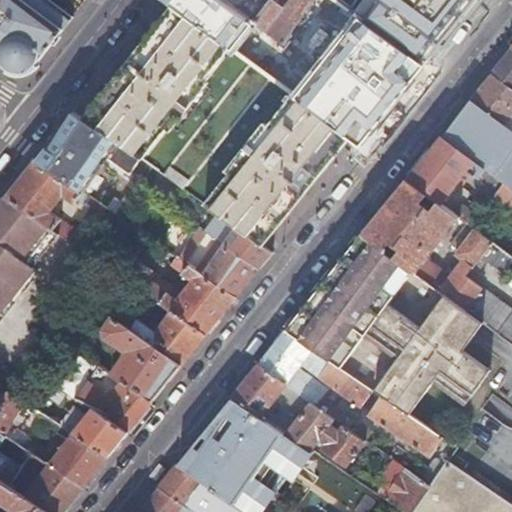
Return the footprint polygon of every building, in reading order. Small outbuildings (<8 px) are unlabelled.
[(0,0),(0,61),(2,63),(10,68),(13,70),(15,70),(18,70),(20,70),(23,70),(26,69),(28,68),(31,67),(33,65),(71,17),(47,0),(1,0),(0,1),(0,0)] [(225,23),(193,0),(164,0),(175,8),(256,67),(266,53),(225,23)] [(339,44),(320,30),(302,16),(280,45),(264,33),(251,23),(234,10),(220,0),(193,0),(225,23),(266,53),(271,57),(283,66),(304,81),(330,100),(338,89),(320,76),(327,68),(345,81),(352,72),(330,56),(339,44)] [(280,45),(302,16),(313,2),(313,0),(287,0),(283,6),(274,0),(268,0),(251,23),(264,33),(280,45)] [(331,15),(329,18),(357,38),(368,22),(348,8),(337,0),(313,0),(313,2),(331,15)] [(384,35),(423,63),(462,15),(473,0),(353,0),(348,8),(368,22),(385,35),(384,35)] [(302,16),(320,30),(329,18),(331,15),(313,2),(302,16)] [(175,8),(137,55),(86,119),(141,157),(152,165),(158,169),(157,170),(217,212),(259,241),(279,217),(300,190),(327,157),(345,134),(318,114),(319,112),(294,94),(273,79),(256,67),(175,8)] [(406,84),(423,63),(384,35),(377,45),(373,42),(370,47),(374,50),(365,61),(368,63),(402,89),(406,84)] [(352,72),(361,59),(339,44),(330,56),(352,72)] [(511,48),(492,71),(484,81),(470,98),(511,129),(511,48)] [(397,96),(402,89),(368,63),(337,104),(370,128),(397,96)] [(304,81),(283,66),(273,79),(294,94),(304,81)] [(320,76),(338,89),(345,81),(327,68),(320,76)] [(511,172),(511,166),(504,160),(511,151),(511,129),(470,98),(464,106),(449,127),(443,135),(505,182),(511,172)] [(365,135),(370,128),(337,104),(336,104),(331,110),(324,105),(319,112),(318,114),(345,134),(358,143),(365,135)] [(86,119),(73,110),(66,119),(34,159),(83,193),(106,159),(129,175),(141,157),(86,119)] [(436,142),(407,177),(427,193),(438,201),(442,203),(448,195),(459,203),(465,195),(455,187),(469,169),(478,175),(479,174),(498,189),(493,196),(511,209),(511,187),(505,182),(443,135),(441,134),(436,142)] [(141,157),(129,175),(140,182),(152,165),(141,157)] [(83,193),(34,159),(20,177),(5,197),(58,233),(63,236),(70,227),(49,212),(63,195),(74,202),(77,198),(82,201),(87,195),(83,193)] [(385,204),(363,232),(385,249),(391,241),(400,248),(394,256),(396,257),(465,309),(466,308),(496,330),(511,341),(511,310),(465,277),(475,263),(481,255),(487,259),(504,272),(511,261),(511,256),(471,225),(466,222),(451,243),(458,249),(456,253),(463,258),(454,271),(449,278),(443,274),(425,260),(458,216),(454,213),(442,203),(438,201),(432,209),(421,201),(427,193),(407,177),(385,204)] [(438,201),(427,193),(421,201),(432,209),(438,201)] [(58,233),(5,197),(0,202),(0,309),(33,268),(31,267),(58,233)] [(461,204),(454,213),(458,216),(466,222),(471,225),(477,216),(461,204)] [(259,241),(217,212),(204,230),(258,268),(268,256),(272,250),(259,241)] [(204,230),(201,228),(180,258),(236,296),(248,281),(258,268),(204,230)] [(301,310),(285,329),(314,349),(314,348),(365,383),(373,388),(381,394),(416,418),(423,422),(445,391),(478,414),(503,377),(476,357),(496,330),(466,308),(465,309),(396,257),(394,256),(385,249),(363,232),(347,252),(332,270),(315,292),(301,310)] [(391,241),(385,249),(394,256),(400,248),(391,241)] [(180,258),(175,254),(168,265),(187,278),(191,279),(181,294),(137,265),(127,280),(147,294),(205,333),(222,313),(236,296),(180,258)] [(481,255),(475,263),(481,267),(487,259),(481,255)] [(449,267),(443,274),(449,278),(454,271),(449,267)] [(193,349),(205,333),(147,294),(144,300),(166,315),(156,331),(138,318),(131,328),(113,316),(113,317),(181,364),(186,357),(193,349)] [(52,314),(44,327),(49,330),(57,318),(52,314)] [(164,385),(181,364),(113,317),(105,329),(105,335),(118,344),(123,343),(127,346),(128,350),(113,374),(131,386),(152,400),(164,385)] [(272,345),(259,362),(287,382),(285,385),(289,388),(300,395),(310,402),(323,411),(329,402),(322,397),(328,386),(304,369),(299,367),(302,363),(335,385),(361,404),(373,388),(365,383),(314,348),(314,349),(285,329),(272,345)] [(73,433),(107,455),(123,435),(127,431),(93,407),(85,418),(73,409),(81,399),(77,397),(89,379),(98,365),(78,350),(51,384),(59,390),(42,413),(73,433)] [(237,389),(232,395),(261,414),(285,385),(287,382),(259,362),(237,389)] [(93,407),(127,431),(147,406),(152,400),(131,386),(125,395),(114,388),(109,396),(103,393),(101,395),(91,387),(94,383),(89,379),(77,397),(81,399),(93,407)] [(300,395),(289,388),(286,392),(298,400),(300,395)] [(0,401),(0,431),(5,435),(25,402),(8,390),(0,401)] [(443,436),(423,422),(416,418),(381,394),(369,412),(430,456),(443,436)] [(210,433),(209,434),(209,435),(207,434),(203,431),(189,448),(177,463),(202,481),(201,482),(220,495),(246,511),(263,511),(297,464),(303,468),(316,451),(311,448),(310,448),(286,432),(275,424),(261,414),(232,395),(221,409),(224,410),(236,419),(231,426),(240,432),(231,444),(216,434),(215,433),(214,433),(213,432),(212,432),(211,433),(210,433)] [(334,419),(323,411),(310,402),(286,432),(310,448),(311,448),(320,436),(328,442),(326,444),(326,448),(347,463),(365,439),(343,423),(340,427),(332,422),(334,419)] [(329,402),(323,411),(334,419),(335,417),(340,410),(329,402)] [(236,419),(224,410),(216,422),(207,434),(209,435),(209,434),(210,433),(211,433),(212,432),(213,432),(214,433),(215,433),(216,434),(231,444),(240,432),(231,426),(236,419)] [(0,479),(8,484),(31,452),(28,450),(17,464),(0,453),(0,442),(6,435),(5,435),(0,431),(0,479)] [(103,461),(107,455),(73,433),(68,438),(57,432),(47,448),(38,442),(32,452),(83,486),(103,461)] [(439,460),(445,464),(445,463),(448,459),(449,460),(458,446),(451,442),(439,460)] [(31,452),(8,484),(0,479),(0,500),(15,511),(14,511),(61,511),(83,486),(32,452),(31,452)] [(445,464),(431,485),(412,511),(511,511),(511,503),(449,460),(448,459),(445,463),(445,464)] [(389,491),(406,467),(399,462),(382,486),(389,491)] [(168,475),(158,487),(183,504),(195,511),(198,511),(210,495),(217,499),(220,495),(201,482),(202,481),(177,463),(168,475)] [(420,477),(406,467),(389,491),(382,486),(377,492),(389,501),(405,511),(412,511),(431,485),(420,477)] [(154,493),(138,511),(194,511),(195,511),(183,504),(158,487),(154,493)] [(0,511),(14,511),(15,511),(0,500),(0,511)]
